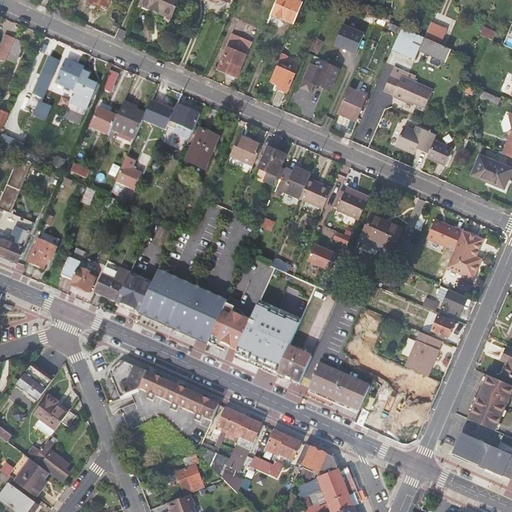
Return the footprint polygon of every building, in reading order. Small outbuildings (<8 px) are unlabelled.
[(179,0),(140,0),(139,3),(149,8),(150,6),(173,16),(179,0)] [(277,0),(271,13),(294,23),(296,20),(304,0),(277,0)] [(359,9),(370,14),(374,7),(362,2),(359,9)] [(380,14),(379,18),(390,23),(392,16),(385,13),(384,15),(380,14)] [(447,29),(431,22),(424,38),(440,45),(447,29)] [(390,28),(399,33),(401,29),(401,28),(392,23),(390,28)] [(342,25),(334,45),(356,53),(364,33),(342,25)] [(496,32),(484,27),(480,35),(493,40),(496,32)] [(392,50),(415,60),(419,50),(424,38),(401,28),(401,29),(399,33),(392,50)] [(228,47),(220,66),(230,70),(229,73),(237,77),(246,55),(247,52),(253,38),(233,30),(228,43),(229,44),(228,47)] [(0,51),(0,55),(7,59),(8,57),(17,36),(18,36),(8,32),(0,51)] [(27,40),(17,36),(8,57),(18,61),(27,40)] [(310,50),(313,52),(318,39),(325,42),(326,39),(319,36),(318,38),(316,37),(310,50)] [(445,62),(451,49),(440,45),(424,38),(419,50),(445,62)] [(313,52),(320,55),(325,42),(318,39),(313,52)] [(288,57),(281,53),(278,61),(279,62),(271,82),(278,86),(277,89),(287,94),(296,73),(283,68),(288,57)] [(45,71),(51,57),(48,56),(42,69),(45,71)] [(42,89),(47,91),(54,75),(53,75),(59,60),(51,57),(45,71),(42,79),(46,81),(42,89)] [(57,83),(74,91),(85,68),(85,67),(67,60),(57,83)] [(313,82),(330,90),(339,68),(322,61),(319,68),(311,64),(302,85),(310,89),(313,82)] [(108,74),(112,64),(108,63),(104,72),(108,74)] [(392,96),(398,98),(409,73),(395,67),(384,90),(393,94),(392,96)] [(98,84),(88,80),(92,71),(85,68),(74,91),(70,102),(68,106),(83,113),(85,108),(87,109),(92,97),(94,98),(99,87),(97,86),(98,84)] [(118,77),(110,73),(103,88),(112,92),(118,77)] [(413,81),(415,76),(409,73),(398,98),(405,102),(407,100),(425,107),(432,89),(413,81)] [(367,94),(349,86),(337,114),(355,121),(367,94)] [(498,104),(501,99),(483,91),(480,97),(498,104)] [(139,107),(125,101),(118,116),(113,129),(135,139),(141,126),(144,120),(147,113),(138,109),(139,107)] [(152,102),(147,113),(144,120),(167,130),(168,127),(175,112),(152,102)] [(44,103),(37,117),(46,121),(52,106),(44,103)] [(201,114),(178,105),(175,112),(168,127),(175,129),(178,123),(194,130),(201,114)] [(91,127),(110,135),(113,129),(118,116),(99,107),(91,127)] [(0,135),(1,136),(11,114),(0,109),(0,135)] [(511,127),(511,132),(503,154),(511,158),(511,122),(511,124),(511,127)] [(193,130),(178,123),(175,129),(174,131),(189,137),(193,130)] [(418,147),(422,149),(423,146),(430,149),(434,141),(438,132),(418,123),(415,129),(406,124),(397,144),(416,152),(418,147)] [(187,160),(205,168),(218,137),(201,130),(187,160)] [(118,133),(116,138),(131,143),(133,138),(118,133)] [(4,135),(0,143),(0,148),(13,154),(18,141),(4,135)] [(232,155),(254,165),(263,145),(240,135),(232,155)] [(453,149),(434,141),(430,149),(429,152),(427,158),(445,166),(453,149)] [(279,186),(287,168),(281,165),(286,154),(268,146),(259,166),(267,169),(263,179),(279,186)] [(63,168),(67,158),(53,152),(49,161),(63,168)] [(511,170),(511,169),(480,155),(472,175),(504,189),(511,170)] [(10,213),(32,162),(19,156),(10,177),(0,201),(0,254),(18,262),(34,223),(10,213)] [(137,161),(128,157),(110,196),(116,199),(126,203),(129,197),(120,192),(123,185),(135,191),(143,172),(134,167),(137,161)] [(87,177),(90,169),(76,163),(73,171),(87,177)] [(302,197),(310,178),(312,174),(295,167),(294,171),(287,168),(279,186),(277,191),(283,193),(287,195),(288,192),(301,198),(302,197)] [(333,188),(310,178),(302,197),(324,207),(333,188)] [(90,204),(96,190),(87,186),(86,190),(82,200),(90,204)] [(347,187),(346,189),(369,200),(370,197),(347,187)] [(338,208),(361,217),(369,200),(346,189),(345,192),(341,190),(335,205),(338,206),(338,208)] [(283,193),(277,191),(274,198),(280,201),(283,193)] [(110,212),(116,199),(110,196),(105,210),(110,212)] [(207,205),(197,228),(211,234),(221,211),(207,205)] [(156,217),(147,213),(144,219),(153,223),(156,217)] [(391,252),(402,227),(372,213),(361,239),(391,252)] [(276,223),(265,218),(262,224),(262,226),(272,230),(276,223)] [(428,238),(456,251),(464,231),(465,230),(456,227),(455,228),(436,220),(428,238)] [(484,240),(464,231),(456,251),(448,268),(474,280),(482,259),(477,257),(484,240)] [(58,245),(60,239),(43,233),(41,239),(58,245)] [(57,248),(38,239),(29,263),(45,270),(48,262),(51,263),(57,248)] [(316,244),(308,260),(330,270),(338,254),(316,244)] [(62,275),(74,281),(73,285),(90,293),(96,277),(94,276),(95,273),(81,267),(87,252),(77,248),(72,258),(70,257),(62,275)] [(291,265),(275,258),(271,266),(275,268),(283,271),(288,273),(291,265)] [(108,264),(103,275),(95,293),(118,303),(130,275),(131,273),(112,265),(113,263),(109,261),(108,264)] [(229,299),(160,269),(158,274),(153,285),(141,313),(209,342),(227,304),(229,299)] [(402,282),(408,285),(412,275),(406,272),(402,282)] [(153,285),(130,275),(118,303),(141,313),(153,285)] [(446,281),(443,287),(450,290),(452,284),(446,281)] [(379,288),(373,285),(369,295),(375,298),(379,288)] [(344,292),(331,286),(329,291),(339,296),(342,297),(344,292)] [(438,296),(443,304),(450,290),(443,287),(442,287),(438,296)] [(450,290),(443,304),(442,308),(460,316),(468,298),(450,290)] [(427,298),(419,295),(416,302),(424,306),(427,298)] [(427,298),(424,306),(436,311),(439,303),(427,298)] [(240,309),(227,304),(209,342),(226,349),(227,346),(239,351),(242,343),(250,326),(251,321),(243,318),(244,316),(244,314),(243,312),(242,310),(240,309)] [(300,323),(257,306),(251,321),(250,326),(242,343),(239,351),(237,354),(279,371),(289,348),(290,346),(300,323)] [(447,336),(454,322),(439,315),(432,330),(447,336)] [(421,332),(411,355),(433,365),(439,350),(438,350),(442,341),(421,332)] [(278,373),(301,383),(313,356),(290,346),(289,348),(279,371),(278,373)] [(502,374),(511,378),(511,349),(505,347),(500,358),(508,362),(502,374)] [(433,365),(411,355),(406,367),(428,376),(433,365)] [(109,372),(120,399),(139,392),(140,389),(147,374),(120,362),(109,372)] [(360,411),(371,386),(320,364),(309,388),(360,411)] [(16,386),(37,402),(52,382),(31,366),(16,386)] [(177,387),(147,374),(140,389),(149,394),(147,399),(154,403),(156,399),(169,405),(177,387)] [(511,385),(487,374),(468,419),(496,431),(511,393),(511,385)] [(377,410),(396,419),(408,394),(389,385),(377,410)] [(219,406),(177,387),(169,405),(172,407),(171,411),(177,414),(179,410),(197,418),(194,423),(200,425),(203,421),(211,424),(219,406)] [(48,398),(33,418),(38,422),(36,425),(51,436),(53,433),(62,422),(67,415),(55,406),(57,404),(48,398)] [(214,447),(203,442),(198,454),(211,467),(217,453),(222,441),(225,436),(231,422),(234,423),(239,413),(226,408),(216,430),(220,432),(214,447)] [(76,416),(70,411),(67,415),(62,422),(69,427),(76,416)] [(225,436),(238,442),(249,418),(239,413),(234,423),(231,422),(225,436)] [(258,422),(249,418),(238,442),(230,458),(227,466),(240,472),(247,457),(261,423),(258,422)] [(0,436),(7,442),(12,436),(0,427),(0,436)] [(265,450),(277,456),(278,454),(286,435),(274,429),(265,450)] [(452,452),(511,478),(511,477),(511,453),(462,431),(452,452)] [(301,441),(286,435),(278,454),(292,460),(301,441)] [(309,436),(305,444),(328,454),(332,446),(309,436)] [(54,445),(48,441),(41,451),(33,461),(40,466),(40,465),(64,483),(70,475),(66,472),(70,465),(50,450),(54,445)] [(328,454),(305,444),(303,443),(295,462),(314,470),(318,472),(317,475),(318,477),(338,469),(333,457),(328,454)] [(33,446),(26,456),(31,460),(33,461),(41,451),(33,446)] [(230,458),(217,453),(211,467),(216,472),(222,478),(222,477),(227,466),(230,458)] [(186,456),(187,464),(197,463),(197,455),(186,456)] [(273,464),(255,456),(253,460),(250,466),(269,474),(273,464)] [(253,460),(247,457),(240,472),(227,466),(222,477),(238,493),(244,479),(250,466),(253,460)] [(37,497),(43,489),(40,486),(44,481),(50,473),(40,466),(33,461),(31,460),(21,473),(7,462),(1,471),(12,479),(37,497)] [(284,464),(275,461),(273,464),(269,474),(278,478),(284,464)] [(195,465),(176,472),(183,489),(184,489),(186,495),(203,487),(201,482),(202,481),(195,465)] [(296,465),(287,483),(292,485),(301,467),(296,465)] [(338,469),(353,507),(363,503),(348,465),(338,469)] [(303,467),(300,475),(310,480),(313,473),(312,473),(313,472),(303,467)] [(307,495),(302,483),(297,485),(306,509),(299,511),(340,511),(353,507),(338,469),(318,477),(322,488),(307,495)] [(12,479),(2,472),(0,474),(0,478),(9,484),(12,479)] [(0,504),(10,511),(34,511),(39,507),(9,484),(5,489),(0,485),(0,504)] [(194,505),(190,494),(168,503),(171,511),(173,511),(175,511),(195,511),(193,506),(194,505)]
